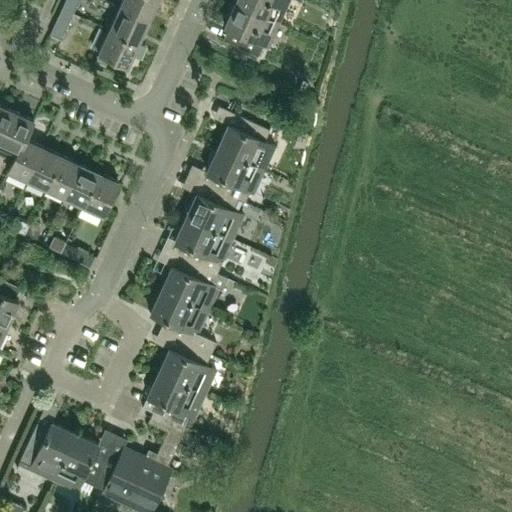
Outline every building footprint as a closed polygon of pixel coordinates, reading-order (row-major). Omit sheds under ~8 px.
[(73,12),(78,0),(64,0),(62,7),(73,12)] [(121,0),(119,6),(148,19),(157,0),(121,0)] [(235,0),(234,3),(278,23),(288,0),(235,0)] [(268,46),(278,23),(234,3),(224,25),(240,33),(234,45),(257,56),(263,43),(268,46)] [(138,42),(148,19),(119,6),(108,28),(138,42)] [(61,39),(73,12),(62,7),(49,34),(61,39)] [(138,42),(108,28),(98,52),(127,65),(138,42)] [(0,140),(14,109),(0,102),(0,140)] [(9,170),(33,118),(14,109),(0,140),(0,154),(12,160),(8,170),(9,170)] [(224,130),(217,146),(264,168),(275,145),(263,139),(269,128),(233,111),(224,130)] [(25,136),(34,118),(33,118),(9,170),(27,179),(43,145),(25,136)] [(46,187),(62,153),(43,145),(27,179),(46,187)] [(264,168),(217,146),(201,181),(237,197),(245,201),(250,190),(253,191),(264,168)] [(65,196),(80,162),(62,153),(46,187),(65,196)] [(83,205),(99,170),(80,162),(65,196),(83,205)] [(102,213),(118,179),(99,170),(83,205),(102,213)] [(237,198),(237,197),(201,181),(185,215),(232,237),(243,213),(232,208),(237,198)] [(232,237),(185,215),(169,250),(176,253),(205,267),(213,270),(216,272),(216,271),(232,237)] [(24,233),(28,223),(17,218),(12,227),(24,233)] [(35,238),(40,229),(28,223),(24,233),(35,238)] [(60,251),(65,241),(53,235),(48,245),(60,251)] [(94,255),(65,241),(60,251),(90,265),(94,255)] [(213,270),(205,267),(176,253),(160,288),(208,309),(218,287),(221,288),(227,276),(216,271),(216,272),(213,270)] [(21,286),(8,280),(0,276),(0,319),(8,323),(19,299),(16,298),(21,286)] [(174,335),(173,336),(209,353),(215,341),(197,332),(208,309),(160,288),(149,311),(179,324),(174,335)] [(0,340),(8,323),(0,319),(0,340)] [(204,392),(216,368),(205,363),(209,353),(173,336),(157,371),(204,392)] [(157,371),(141,405),(158,413),(185,425),(190,414),(194,416),(204,392),(157,371)] [(101,492),(144,511),(148,511),(170,466),(167,465),(185,425),(158,413),(153,424),(166,430),(153,458),(124,445),(117,459),(105,454),(92,483),(103,488),(101,492)] [(52,479),(73,431),(39,415),(17,463),(29,468),(52,479)] [(81,479),(92,484),(92,483),(105,454),(108,448),(73,431),(52,479),(76,490),(81,479)]
